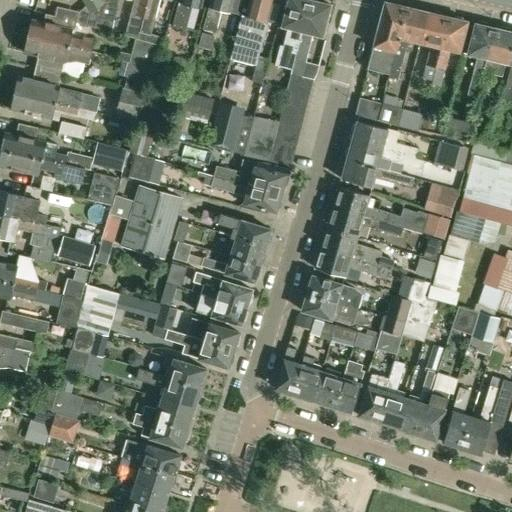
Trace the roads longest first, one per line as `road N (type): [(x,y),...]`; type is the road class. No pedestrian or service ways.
road 1 (residential): [(256,412),(251,381),(361,0)]
road 2 (residential): [(511,494),(256,412)]
